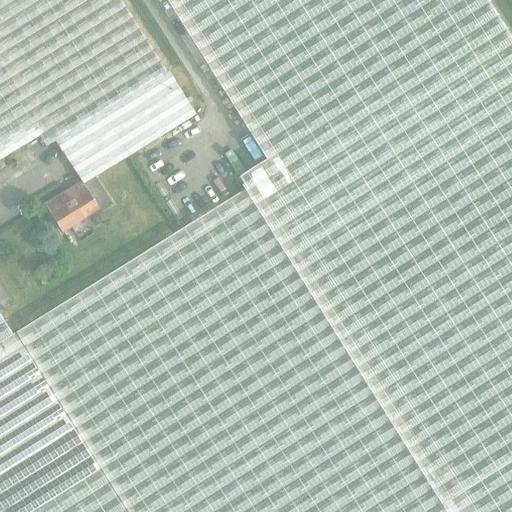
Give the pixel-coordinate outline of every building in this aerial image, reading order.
[(57,143),(70,164),(116,135),(130,156),(197,114),(170,73),(168,74),(120,0),(0,0),(0,162),(40,138),(47,149),(57,143)] [(0,361),(23,347),(74,429),(0,474),(0,511),(511,511),(511,39),(487,0),(167,0),(268,159),(239,177),(246,188),(13,335),(0,314),(0,361)] [(100,210),(101,213),(114,205),(96,178),(130,156),(116,135),(70,164),(82,183),(100,210)] [(100,210),(82,183),(45,206),(63,233),(100,210)] [(0,474),(74,429),(23,347),(0,361),(0,474)]
